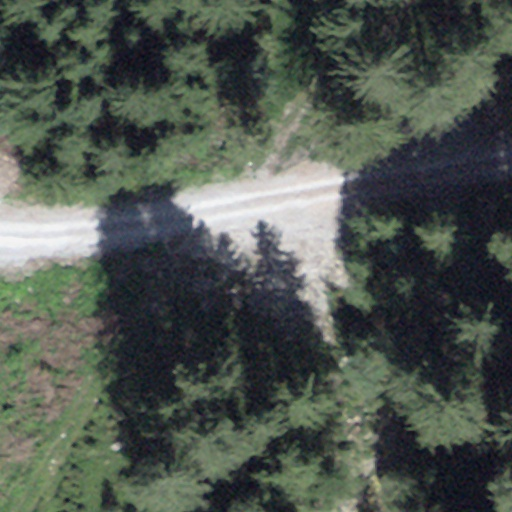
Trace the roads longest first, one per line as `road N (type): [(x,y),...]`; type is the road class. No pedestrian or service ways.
road 1 (track): [(511,168),(150,233)]
road 2 (track): [(150,233),(0,247)]
